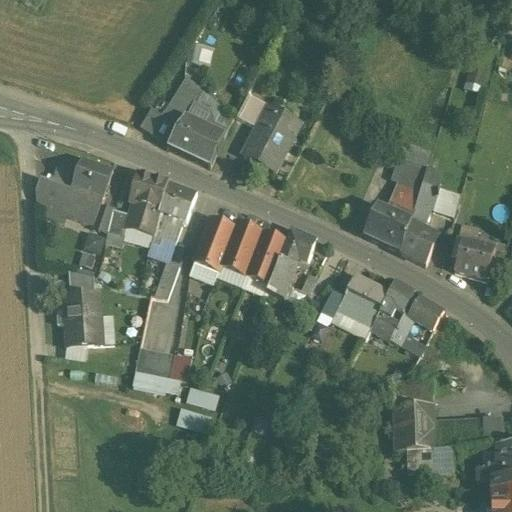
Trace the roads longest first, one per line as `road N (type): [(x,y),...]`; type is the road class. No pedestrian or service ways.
road 1 (secondary): [(0,110),(90,136),(349,249),(473,316),(511,353)]
road 2 (track): [(42,511),(35,382)]
